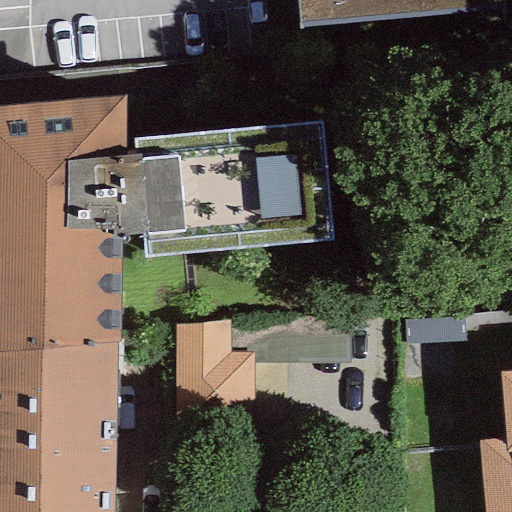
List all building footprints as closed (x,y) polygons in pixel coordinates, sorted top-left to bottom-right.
[(296,0),(299,27),(506,10),(505,0),(296,0)] [(122,98),(0,109),(0,351),(114,344),(122,237),(141,235),(145,262),(329,244),(321,124),(122,141),(122,98)] [(181,410),(276,405),(274,371),(249,373),(246,305),(175,309),(181,410)] [(0,511),(111,511),(114,344),(0,351),(0,511)] [(511,511),(511,374),(501,376),(505,440),(479,442),(484,511),(511,511)]
